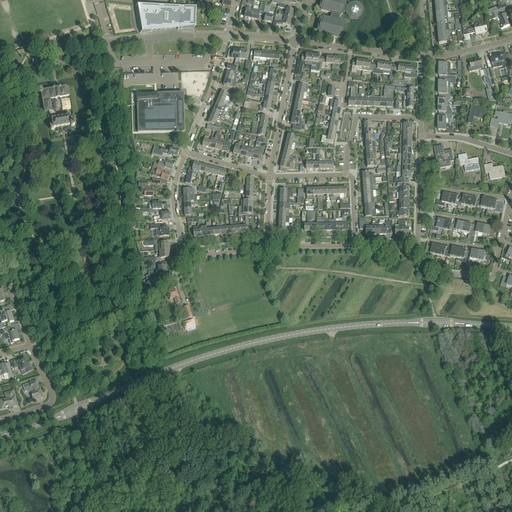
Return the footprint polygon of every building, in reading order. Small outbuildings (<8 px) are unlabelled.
[(331,13),(331,15),(330,19),(323,18),(322,19),(321,19),(317,31),(319,31),(319,33),(339,39),(340,37),(342,38),(345,25),(343,25),(344,23),(338,22),(340,16),(341,14),(342,14),(343,13),(346,12),(346,13),(347,14),(347,15),(348,16),(349,17),(350,18),(352,19),(353,19),(354,19),(356,19),(357,19),(358,18),(360,17),(361,16),(361,15),(362,14),(362,13),(362,11),(362,10),(362,8),(361,7),(361,6),(360,5),(358,4),(356,3),(354,3),(353,3),(352,4),(350,4),(349,5),(348,6),(345,4),(346,2),(344,2),(344,0),(321,0),(320,8),(321,9),(321,11),(331,13)] [(488,11),(487,12),(489,14),(494,12),(499,10),(501,10),(503,9),(504,9),(507,8),(505,4),(504,1),(507,0),(497,0),(498,1),(497,1),(499,6),(497,7),(488,11)] [(265,4),(263,15),(265,15),(264,21),(271,23),(273,16),(268,15),(269,12),(270,5),(268,5),(265,4)] [(194,7),(183,7),(138,6),(141,6),(145,32),(142,32),(142,33),(194,28),(194,27),(193,27),(193,8),(194,8),(194,7)] [(244,17),(251,19),(253,9),(248,8),(249,7),(246,6),(246,11),(245,11),(244,17)] [(258,20),(259,14),(261,9),(260,9),(258,8),(258,10),(253,9),(251,19),(258,20)] [(279,11),(278,15),(292,18),(294,10),(290,9),(289,9),(287,9),(286,10),(286,9),(285,14),(283,13),(279,11)] [(494,12),(489,14),(490,21),(496,18),(496,17),(499,16),(500,17),(502,21),(504,26),(503,26),(504,28),(502,28),(501,29),(510,26),(509,26),(507,19),(511,17),(509,13),(506,14),(504,9),(503,9),(501,10),(499,10),(494,12)] [(276,14),(274,20),(277,21),(279,21),(278,23),(289,26),(292,18),(278,15),(276,14)] [(463,27),(463,31),(464,36),(470,34),(476,33),(482,32),(483,33),(486,32),(487,32),(485,24),(484,25),(484,22),(481,23),(481,25),(466,29),(465,26),(463,27)] [(229,50),(227,59),(228,58),(235,58),(236,59),(239,59),(240,50),(234,50),(234,49),(233,49),(233,51),(230,50),(229,50)] [(298,61),(296,72),(301,73),(303,62),(305,63),(304,65),(307,65),(311,66),(311,65),(312,62),(312,55),(306,54),(305,55),(305,57),(302,57),(302,55),(301,61),(298,61)] [(491,55),(490,55),(491,60),(492,64),(503,61),(504,67),(505,67),(506,70),(510,70),(506,54),(501,55),(495,56),(495,55),(491,56),(491,55)] [(312,55),(312,62),(317,63),(317,65),(316,71),(318,71),(321,72),(322,68),(322,63),(322,60),(319,59),(319,56),(312,55)] [(333,64),(332,67),(337,68),(337,65),(338,65),(343,65),(344,60),(343,60),(343,62),(340,62),(340,59),(340,58),(333,57),(333,64)] [(468,66),(470,72),(482,70),(481,66),(482,66),(480,58),(479,58),(479,59),(476,59),(476,61),(470,62),(471,66),(468,66)] [(356,70),(362,71),(363,61),(356,60),(356,63),(353,63),(353,61),(351,72),(356,72),(356,70)] [(373,72),(373,65),(370,65),(370,62),(363,61),(362,71),(373,72)] [(383,74),(384,63),(377,62),(377,66),(373,65),(373,72),(372,74),(383,75),(383,74)] [(391,67),(391,64),(384,63),(383,74),(390,74),(389,79),(393,80),(393,76),(393,75),(394,68),(391,67)] [(404,72),(405,66),(398,65),(398,68),(394,68),(393,75),(395,75),(396,71),(398,72),(401,72),(401,73),(404,73),(404,72)] [(404,72),(405,72),(404,73),(407,74),(407,73),(410,73),(415,74),(416,68),(415,68),(415,70),(412,70),(412,66),(405,66),(404,72)] [(269,77),(276,78),(277,71),(270,70),(267,69),(266,72),(270,72),(269,77)] [(490,79),(488,69),(483,70),(485,76),(484,78),(484,79),(484,81),(485,83),(486,85),(487,85),(488,90),(486,90),(489,101),(495,101),(494,94),(492,85),(490,79)] [(227,72),(225,79),(234,81),(235,77),(236,77),(237,75),(237,72),(231,70),(230,73),(227,72)] [(451,70),(439,70),(439,76),(443,76),(443,79),(455,79),(456,79),(457,79),(457,75),(455,75),(451,75),(452,74),(452,72),(451,70)] [(276,78),(269,77),(263,76),(262,80),(260,79),(260,81),(261,82),(274,84),(276,78)] [(237,82),(234,81),(225,79),(223,85),(228,86),(233,88),(234,88),(235,88),(237,82)] [(456,79),(455,79),(443,79),(443,81),(439,81),(439,88),(447,88),(451,88),(451,84),(452,84),(452,83),(456,83),(456,79)] [(263,89),(267,90),(273,91),(274,84),(261,82),(261,84),(264,85),(263,89)] [(346,104),(345,104),(346,104),(348,104),(348,106),(354,106),(355,94),(355,85),(355,83),(354,83),(349,83),(348,84),(348,87),(351,87),(351,99),(346,99),(346,104)] [(309,87),(304,85),(299,84),(297,91),(307,93),(308,89),(309,87)] [(67,87),(67,86),(66,86),(61,87),(60,87),(60,86),(59,86),(59,87),(58,88),(55,88),(54,88),(54,87),(53,87),(53,88),(53,89),(43,90),(42,90),(41,90),(40,90),(39,90),(39,91),(38,92),(39,93),(39,94),(40,94),(41,95),(42,94),(44,112),(46,112),(48,111),(52,119),(53,126),(52,126),(51,126),(50,127),(50,128),(50,129),(51,130),(52,131),(53,131),(54,130),(54,129),(55,129),(55,128),(70,125),(70,126),(71,126),(71,127),(72,127),(73,127),(74,127),(74,126),(75,126),(75,125),(75,124),(74,123),(73,122),(72,122),(71,123),(70,119),(70,116),(63,117),(63,114),(62,114),(63,115),(59,116),(59,115),(59,116),(58,116),(57,116),(56,115),(56,114),(55,114),(55,113),(55,112),(54,112),(53,111),(52,111),(50,99),(57,98),(59,97),(70,96),(70,95),(69,88),(68,88),(68,87),(67,87)] [(400,91),(407,92),(407,96),(413,96),(413,89),(407,89),(407,88),(402,88),(401,88),(400,91)] [(447,94),(447,88),(439,88),(439,94),(443,94),(443,97),(450,97),(451,97),(452,97),(452,95),(450,95),(450,94),(447,94)] [(228,102),(230,98),(231,95),(221,91),(219,98),(228,102)] [(307,93),(297,91),(296,98),(312,101),(313,98),(306,97),(307,93)] [(137,105),(132,105),(132,134),(138,134),(171,133),(184,132),(185,132),(184,107),(183,93),(159,94),(136,95),(137,105)] [(258,95),(258,97),(262,98),(261,102),(264,102),(271,104),(272,97),(265,96),(262,96),(259,95),(258,95)] [(451,97),(450,97),(443,97),(443,99),(442,99),(439,99),(439,106),(449,106),(451,106),(450,106),(450,105),(450,103),(449,102),(449,101),(450,100),(451,97)] [(222,106),(224,103),(226,104),(230,105),(231,103),(228,102),(219,98),(216,104),(222,106)] [(330,107),(340,109),(341,103),(335,101),(331,101),(331,103),(330,107)] [(413,102),(407,102),(403,102),(403,104),(403,110),(410,110),(410,108),(413,108),(413,102)] [(225,108),(222,106),(216,104),(213,110),(226,115),(227,113),(224,111),(225,108)] [(449,112),(449,106),(439,106),(439,112),(442,112),(442,115),(448,115),(452,115),(452,112),(449,112)] [(339,115),(340,109),(330,107),(331,107),(329,114),(330,114),(332,114),(339,115)] [(469,118),(468,123),(469,123),(469,122),(472,123),(474,118),(474,115),(476,116),(476,117),(476,118),(482,120),(483,118),(485,118),(486,114),(484,113),(484,109),(478,108),(474,107),(473,107),(472,107),(470,114),(469,118)] [(213,110),(211,116),(217,118),(217,119),(220,120),(221,116),(225,117),(229,119),(230,117),(226,115),(213,110)] [(300,112),(293,110),(292,117),(301,119),(302,115),(301,115),(301,113),(302,113),(302,112),(300,112)] [(507,114),(508,112),(504,111),(503,113),(496,112),(495,116),(498,117),(498,120),(496,120),(495,123),(494,128),(498,128),(498,129),(499,123),(508,125),(508,124),(511,125),(511,119),(511,118),(509,118),(510,115),(507,114)] [(258,116),(258,118),(259,118),(261,118),(260,123),(267,124),(268,117),(263,116),(262,116),(258,115),(258,116)] [(452,115),(448,115),(442,115),(442,117),(439,117),(438,124),(447,124),(450,124),(450,119),(452,119),(452,115)] [(216,122),(217,118),(211,116),(208,122),(218,126),(219,124),(216,122)] [(292,117),(291,124),(295,124),(294,125),(293,130),(301,131),(301,130),(302,130),(303,126),(302,125),(303,123),(300,122),(301,119),(292,117)] [(266,130),(267,124),(260,123),(258,122),(255,121),(254,121),(254,122),(253,122),(253,124),(260,125),(259,129),(266,130)] [(335,135),(336,128),(327,127),(323,126),(322,128),(329,130),(329,134),(335,135)] [(266,130),(259,129),(256,128),(256,132),(253,131),(252,134),(254,135),(255,135),(258,136),(259,136),(264,137),(266,130)] [(218,136),(219,132),(217,132),(216,136),(215,136),(215,138),(211,137),(210,141),(209,148),(215,149),(216,143),(217,140),(218,136)] [(334,142),(335,135),(329,134),(328,138),(327,139),(322,138),(321,143),(328,144),(328,141),(329,141),(334,142)] [(216,143),(215,149),(221,151),(224,141),(221,140),(222,136),(218,135),(218,136),(217,140),(216,143)] [(288,135),(286,141),(293,143),(294,139),(297,140),(298,137),(288,135)] [(209,148),(210,141),(207,140),(208,137),(205,136),(202,146),(209,148)] [(263,144),(264,139),(258,137),(257,141),(256,145),(259,146),(259,143),(263,144)] [(230,142),(228,142),(224,141),(221,151),(228,152),(230,146),(229,146),(230,142)] [(285,148),(291,149),(293,143),(286,141),(285,148)] [(234,149),(233,154),(236,155),(237,156),(238,156),(239,155),(241,149),(242,145),(239,144),(237,143),(237,144),(235,144),(235,147),(234,147),(234,149)] [(153,150),(152,155),(162,157),(163,153),(173,156),(173,155),(177,156),(178,153),(179,153),(179,151),(179,150),(179,149),(179,150),(178,150),(179,146),(173,145),(172,148),(170,147),(169,151),(162,148),(161,149),(160,152),(153,150)] [(242,156),(246,157),(248,147),(242,145),(241,149),(239,155),(240,155),(240,156),(242,157),(242,156)] [(438,168),(451,166),(451,162),(454,161),(451,150),(444,152),(443,146),(434,147),(434,148),(435,148),(435,151),(435,152),(436,155),(437,155),(438,160),(437,160),(438,168)] [(246,157),(252,159),(255,149),(248,147),(246,157)] [(255,149),(252,159),(253,160),(255,160),(255,159),(259,160),(260,154),(262,154),(263,150),(256,148),(255,148),(255,149)] [(290,156),(290,155),(283,154),(281,160),(292,163),(293,159),(295,160),(296,157),(292,156),(290,156)] [(459,156),(460,161),(461,166),(465,165),(467,172),(480,169),(478,159),(474,160),(472,161),(472,160),(467,161),(466,155),(459,156)] [(154,164),(153,167),(157,169),(159,170),(162,170),(163,167),(164,167),(172,170),(174,163),(170,162),(167,160),(165,164),(159,162),(158,165),(154,164)] [(292,163),(281,160),(280,167),(286,169),(288,169),(290,169),(293,170),(294,164),(292,163)] [(188,171),(185,183),(186,183),(190,184),(192,177),(197,179),(197,178),(198,174),(199,171),(200,164),(194,163),(192,171),(188,171)] [(199,171),(205,173),(207,166),(200,164),(199,171)] [(505,177),(503,167),(499,167),(499,168),(497,168),(493,168),(492,165),(488,166),(488,165),(490,175),(492,175),(493,179),(505,177)] [(153,167),(152,170),(153,171),(156,172),(155,174),(158,175),(157,177),(158,178),(158,177),(161,178),(168,181),(170,174),(164,172),(164,171),(162,170),(159,170),(157,169),(153,167)] [(225,176),(226,171),(219,169),(218,176),(217,179),(221,181),(223,181),(225,176)] [(395,178),(395,182),(406,182),(409,182),(409,178),(411,179),(411,173),(412,172),(399,172),(399,178),(395,178)] [(139,186),(144,187),(145,187),(145,189),(144,196),(153,196),(153,190),(149,190),(149,187),(147,187),(148,182),(141,182),(139,182),(139,186)] [(393,187),(400,188),(400,193),(408,193),(409,193),(409,189),(408,189),(408,187),(405,187),(405,183),(393,183),(393,187)] [(446,203),(449,203),(451,195),(444,193),(444,194),(444,196),(443,196),(440,195),(441,195),(440,195),(439,200),(437,199),(436,205),(445,207),(445,203),(446,203)] [(457,196),(451,195),(449,203),(448,206),(451,207),(453,204),(458,205),(459,204),(460,199),(457,199),(457,198),(457,196)] [(464,208),(464,205),(468,206),(470,197),(462,195),(461,198),(460,198),(460,197),(460,199),(459,204),(458,205),(458,208),(459,208),(459,207),(464,208)] [(470,197),(468,206),(478,208),(478,206),(479,202),(476,201),(477,199),(470,197)] [(488,209),(490,200),(483,198),(483,200),(483,201),(480,200),(479,202),(478,206),(481,207),(488,209)] [(495,211),(503,213),(504,205),(501,204),(497,203),(497,204),(496,203),(496,201),(490,200),(488,209),(492,210),(492,209),(495,210),(495,211)] [(239,207),(238,216),(247,215),(247,214),(252,214),(252,207),(241,207),(239,207)] [(138,208),(138,213),(140,213),(140,212),(142,212),(142,216),(147,217),(148,213),(149,213),(150,210),(150,209),(139,209),(138,208)] [(350,216),(350,211),(350,210),(348,211),(343,211),(342,211),(342,215),(342,216),(342,219),(342,221),(342,231),(349,231),(348,224),(346,224),(346,219),(346,217),(346,215),(350,215),(350,216)] [(154,221),(156,221),(170,219),(169,211),(161,212),(162,216),(153,217),(154,221)] [(216,223),(217,228),(213,229),(214,235),(220,235),(219,221),(219,217),(212,218),(212,224),(216,223)] [(243,226),(239,226),(240,233),(247,232),(246,222),(249,222),(248,217),(245,217),(246,222),(243,222),(243,226)] [(389,229),(392,228),(392,226),(392,221),(398,220),(398,217),(390,217),(390,220),(389,220),(389,221),(389,228),(389,229)] [(366,219),(359,219),(359,224),(359,227),(360,227),(360,230),(364,230),(366,230),(366,231),(366,235),(373,235),(373,226),(368,226),(368,224),(366,224),(366,219)] [(433,220),(431,230),(438,232),(439,230),(439,229),(443,229),(445,220),(438,219),(438,221),(433,220)] [(403,220),(401,220),(401,235),(405,235),(405,236),(410,236),(411,235),(411,232),(411,230),(411,228),(408,228),(404,228),(405,227),(405,221),(407,221),(408,221),(408,220),(403,220)] [(445,220),(443,229),(449,231),(449,232),(448,234),(450,235),(450,236),(452,236),(452,233),(454,225),(451,224),(451,222),(452,222),(445,220)] [(384,226),(379,226),(379,235),(386,235),(386,228),(389,228),(389,221),(386,221),(386,224),(384,224),(384,226)] [(458,232),(462,233),(465,223),(458,221),(458,222),(458,224),(457,224),(455,223),(454,223),(454,225),(452,233),(458,234),(458,232)] [(468,242),(470,243),(474,225),(471,224),(465,223),(462,233),(469,234),(468,238),(469,239),(468,242)] [(156,237),(164,237),(169,237),(168,229),(160,229),(159,225),(160,225),(160,224),(150,225),(150,230),(155,230),(156,237)] [(474,225),(470,243),(474,243),(474,240),(475,236),(478,234),(478,237),(482,237),(482,235),(484,225),(478,224),(477,226),(475,226),(475,225),(474,225)] [(482,235),(488,236),(488,237),(493,238),(494,234),(495,234),(496,230),(490,229),(491,227),(484,225),(482,235)] [(160,251),(169,250),(168,243),(163,243),(155,244),(155,247),(156,251),(160,251)] [(438,255),(439,246),(433,245),(432,247),(429,246),(427,246),(425,254),(427,254),(428,254),(431,255),(431,254),(438,255)] [(446,248),(439,246),(438,255),(437,258),(441,259),(442,256),(447,257),(448,251),(445,250),(446,248)] [(451,256),(457,257),(459,249),(452,247),(452,249),(452,250),(449,249),(448,251),(447,257),(450,258),(451,256)] [(511,259),(511,248),(510,248),(509,250),(506,249),(507,249),(506,249),(502,258),(507,261),(509,258),(511,259)] [(459,249),(457,257),(467,259),(468,253),(465,253),(465,252),(465,250),(466,250),(459,249)] [(468,251),(468,253),(467,259),(466,263),(469,264),(470,258),(477,259),(479,251),(472,249),(472,250),(472,252),(469,251),(468,251)] [(164,258),(169,258),(169,250),(160,251),(156,251),(156,254),(160,254),(160,255),(160,258),(164,258)] [(479,251),(477,259),(483,261),(483,263),(488,264),(489,260),(487,260),(488,255),(488,256),(485,255),(485,253),(485,252),(479,251)] [(155,275),(154,275),(155,278),(163,278),(163,275),(166,274),(165,266),(169,266),(169,262),(168,262),(163,263),(160,263),(160,267),(158,267),(158,270),(159,273),(157,273),(157,274),(155,274),(155,275)] [(148,280),(143,283),(146,287),(149,292),(155,288),(151,281),(155,278),(154,275),(153,271),(148,273),(149,274),(146,276),(148,280)] [(506,287),(507,285),(511,286),(511,276),(510,276),(509,278),(509,279),(506,278),(506,277),(504,283),(502,282),(501,286),(503,287),(503,286),(506,287)] [(173,290),(168,292),(169,296),(170,299),(174,298),(176,305),(181,303),(178,293),(176,288),(173,289),(173,290)] [(0,289),(0,305),(1,305),(6,304),(5,301),(8,300),(7,296),(5,296),(4,294),(3,292),(3,291),(3,289),(0,289)] [(187,319),(192,317),(189,306),(183,307),(187,319)] [(11,311),(4,313),(3,308),(0,309),(0,319),(1,324),(9,321),(9,323),(14,321),(11,311)] [(185,329),(196,326),(194,319),(183,323),(185,329)] [(4,341),(9,339),(10,344),(14,343),(13,342),(20,340),(18,335),(17,335),(17,334),(18,333),(17,330),(14,331),(13,327),(8,328),(5,329),(7,333),(5,333),(3,330),(0,331),(0,334),(1,336),(2,335),(4,341)] [(23,375),(28,372),(33,370),(32,369),(32,370),(31,370),(25,358),(19,361),(19,360),(15,361),(11,362),(13,367),(11,367),(11,370),(13,369),(19,367),(21,369),(20,369),(23,375)] [(14,377),(11,370),(11,367),(7,369),(6,364),(0,365),(0,375),(1,375),(1,376),(7,374),(9,378),(14,377)] [(39,389),(38,387),(36,381),(31,382),(30,383),(23,385),(23,388),(25,392),(33,389),(34,392),(31,393),(31,394),(33,399),(27,401),(38,397),(38,398),(43,397),(41,393),(40,389),(39,389)] [(15,396),(14,391),(12,392),(8,393),(9,398),(6,399),(0,401),(1,404),(0,404),(1,409),(6,408),(5,407),(9,406),(9,407),(11,407),(17,405),(16,400),(15,396)]
